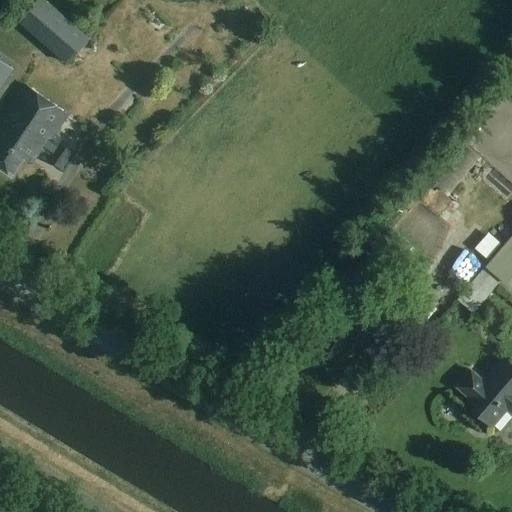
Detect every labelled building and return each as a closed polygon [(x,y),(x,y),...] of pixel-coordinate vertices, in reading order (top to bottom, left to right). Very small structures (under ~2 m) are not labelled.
[(89,39),(44,0),(37,0),(19,22),(67,64),(89,39)] [(0,53),(0,123),(2,121),(0,119),(0,88),(17,65),(0,53)] [(67,115),(26,86),(0,123),(0,167),(12,176),(25,158),(31,163),(41,149),(52,157),(50,161),(62,169),(73,152),(62,144),(61,145),(51,138),(67,115)] [(452,212),(485,176),(470,162),(436,198),(452,212)] [(473,322),(502,285),(489,275),(494,269),(477,256),(460,277),(476,290),(459,311),(473,322)] [(348,315),(336,308),(328,322),(331,324),(317,350),(340,364),(356,335),(341,327),(348,315)] [(511,365),(504,358),(492,373),(493,374),(485,382),(472,370),(458,387),(471,399),(470,400),(478,407),(475,410),(493,426),(508,409),(511,412),(511,365)]
